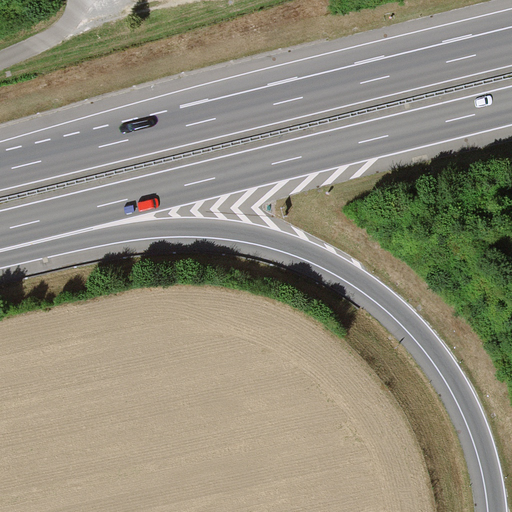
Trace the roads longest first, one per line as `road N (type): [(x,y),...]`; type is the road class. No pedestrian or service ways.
road 1 (motorway): [(0,239),(190,225),(241,229),(316,253),(370,284),(436,349),(481,435),(496,511)]
road 2 (motorway): [(0,227),(511,107)]
road 3 (motorway): [(511,51),(0,168)]
